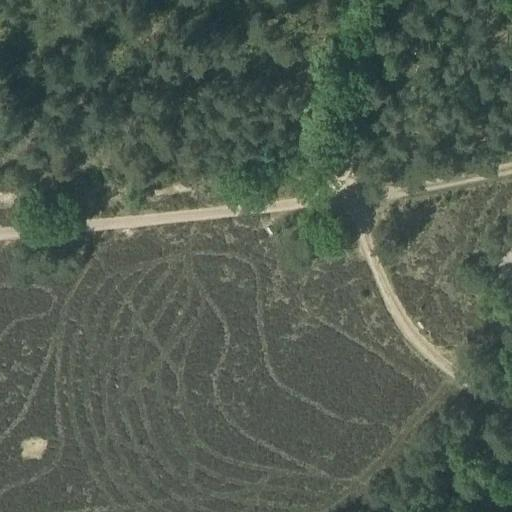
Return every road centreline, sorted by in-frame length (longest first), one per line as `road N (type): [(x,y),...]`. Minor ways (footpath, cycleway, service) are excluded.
road 1 (track): [(350,200),(0,234)]
road 2 (track): [(384,0),(347,161),(350,200)]
road 3 (track): [(433,347),(397,310),(350,200)]
road 4 (track): [(350,200),(511,167)]
